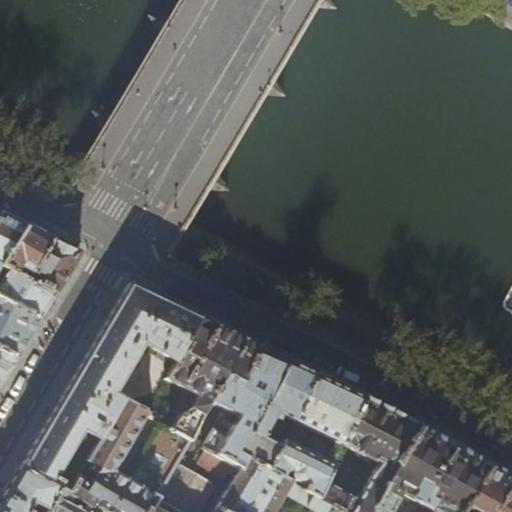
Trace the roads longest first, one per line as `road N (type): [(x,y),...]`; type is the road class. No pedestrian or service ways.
road 1 (residential): [(511,450),(110,244)]
road 2 (tertiary): [(127,212),(248,0)]
road 3 (tertiary): [(110,244),(0,440)]
road 4 (residential): [(110,244),(0,190)]
